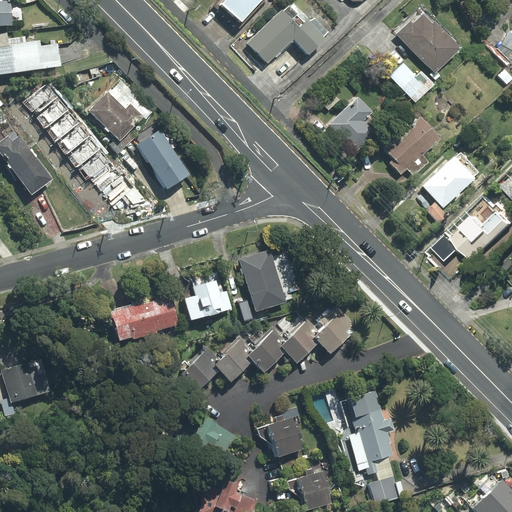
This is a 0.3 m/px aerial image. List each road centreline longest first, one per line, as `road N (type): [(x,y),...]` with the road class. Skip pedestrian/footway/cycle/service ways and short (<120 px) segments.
road 1 (primary): [(298,184),(511,400)]
road 2 (residential): [(60,0),(218,159),(238,212)]
road 3 (primary): [(115,0),(298,184)]
road 4 (residential): [(0,278),(238,212)]
